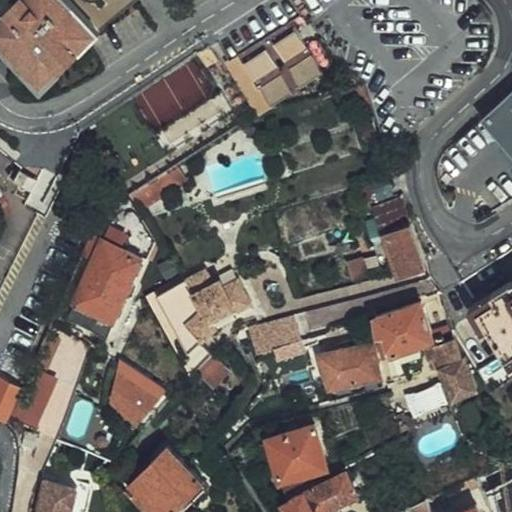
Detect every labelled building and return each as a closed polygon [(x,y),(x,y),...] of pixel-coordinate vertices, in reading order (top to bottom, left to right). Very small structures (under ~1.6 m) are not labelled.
[(7,0),(0,8),(0,16),(1,18),(14,5),(9,0),(7,0)] [(18,0),(14,5),(1,18),(0,18),(0,50),(42,93),(103,32),(140,0),(18,0)] [(271,103),(322,71),(291,22),(302,16),(292,0),(283,0),(199,54),(209,70),(223,61),(227,58),(229,60),(239,53),(271,103)] [(227,58),(223,61),(257,112),(263,108),(271,103),(239,53),(229,60),(227,58)] [(511,88),(484,115),(511,145),(511,88)] [(367,151),(384,145),(376,122),(359,127),(367,151)] [(50,144),(36,171),(28,187),(0,242),(0,299),(80,142),(69,133),(62,138),(55,142),(50,144)] [(187,182),(176,165),(131,195),(142,212),(187,182)] [(24,185),(28,187),(36,171),(27,166),(21,178),(26,181),(24,185)] [(385,230),(413,220),(404,195),(377,205),(382,220),(385,230)] [(377,205),(364,210),(369,225),(382,220),(377,205)] [(70,314),(109,332),(143,256),(151,237),(140,218),(124,247),(103,238),(91,265),(89,264),(87,269),(89,270),(70,314)] [(390,236),(403,270),(428,261),(413,220),(385,230),(382,220),(369,225),(374,242),(390,236)] [(349,263),(355,282),(372,278),(365,258),(349,263)] [(218,288),(207,268),(158,293),(188,350),(196,344),(207,335),(218,325),(214,320),(252,301),(239,276),(218,288)] [(485,327),(491,323),(508,352),(511,349),(511,280),(472,306),(485,327)] [(376,313),(388,350),(425,338),(436,335),(424,299),(376,313)] [(274,345),(303,336),(296,313),(267,320),(274,345)] [(442,333),(436,335),(425,338),(427,344),(438,375),(445,372),(455,393),(457,392),(478,382),(457,335),(445,340),(442,333)] [(277,354),(306,345),(303,336),(274,345),(277,354)] [(382,371),(379,359),(375,340),(357,344),(356,341),(340,345),(341,349),(322,352),(330,383),(382,371)] [(227,369),(214,355),(192,375),(206,391),(227,369)] [(120,361),(119,372),(159,396),(165,388),(120,361)] [(159,396),(119,372),(115,399),(140,421),(159,396)] [(3,376),(1,379),(0,381),(0,416),(6,419),(22,385),(3,376)] [(404,392),(408,410),(449,402),(445,383),(404,392)] [(472,399),(463,403),(475,426),(484,421),(472,399)] [(287,485),(291,495),(332,474),(316,423),(269,438),(284,485),(287,485)] [(172,511),(204,478),(169,445),(127,487),(152,511),(172,511)] [(308,491),(283,504),(287,511),(342,511),(343,511),(340,506),(361,496),(348,469),(307,490),(308,491)] [(468,495),(482,489),(476,477),(462,483),(468,495)] [(44,481),(40,500),(33,499),(29,511),(73,511),(78,488),(44,481)] [(511,486),(501,491),(510,510),(511,509),(511,486)] [(433,495),(428,498),(434,511),(435,511),(444,491),(433,495)] [(434,511),(428,498),(397,511),(434,511)] [(482,511),(478,502),(453,511),(482,511)]
